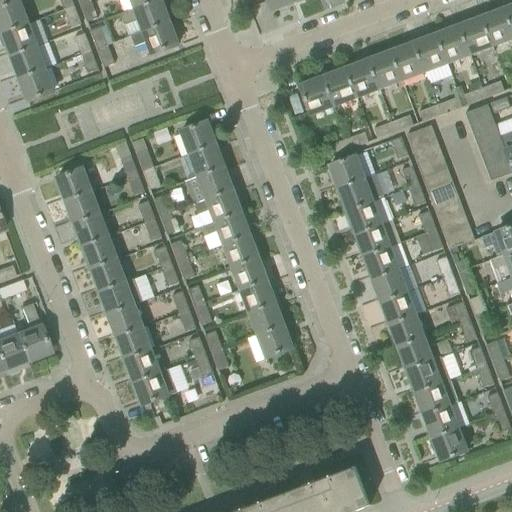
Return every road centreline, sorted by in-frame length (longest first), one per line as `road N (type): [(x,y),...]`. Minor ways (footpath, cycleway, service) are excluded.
road 1 (residential): [(348,377),(237,67)]
road 2 (residential): [(348,377),(130,460),(84,386)]
road 3 (residential): [(84,386),(2,155)]
road 4 (residential): [(237,67),(415,0)]
road 5 (residential): [(400,511),(348,377)]
